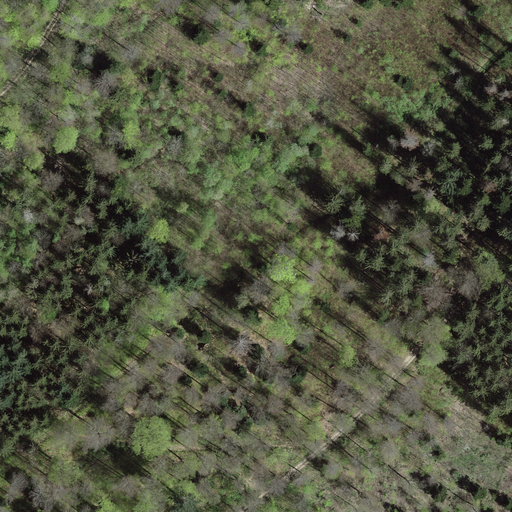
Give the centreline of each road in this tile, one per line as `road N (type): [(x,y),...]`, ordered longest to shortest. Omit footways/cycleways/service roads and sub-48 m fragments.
road 1 (track): [(511,284),(449,315),(342,435),(248,511)]
road 2 (track): [(175,0),(59,81),(0,101)]
